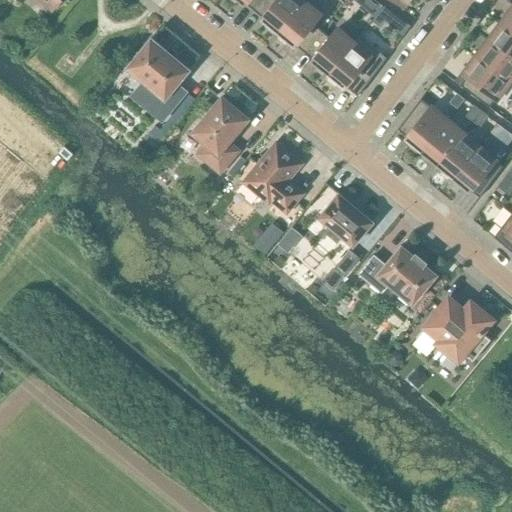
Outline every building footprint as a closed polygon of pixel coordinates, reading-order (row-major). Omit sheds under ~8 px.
[(39,0),(52,10),(60,0),(39,0)] [(262,0),(235,0),(243,6),(245,4),(253,11),(262,0)] [(276,34),(303,2),(300,0),(262,0),(253,11),(262,18),(260,20),(276,34)] [(390,0),(403,9),(409,0),(390,0)] [(303,52),(321,31),(314,25),(321,17),(303,2),(276,34),(293,48),(295,45),(303,52)] [(511,10),(509,14),(506,11),(498,22),(511,33),(511,10)] [(511,58),(511,33),(498,22),(489,34),(492,36),(489,41),(511,58)] [(326,75),(352,43),(338,31),(331,39),(321,31),(303,52),(312,59),(309,62),(316,67),(326,75)] [(187,68),(153,39),(151,37),(150,39),(128,65),(126,67),(128,68),(143,81),(132,95),(162,120),(186,91),(177,83),(188,71),(189,69),(187,68)] [(352,43),(326,75),(343,89),(345,86),(357,96),(386,58),(360,37),(354,44),(352,43)] [(508,81),(511,76),(511,58),(489,41),(485,46),(482,43),(473,55),(508,81)] [(489,107),(508,81),(473,55),(465,66),(468,69),(464,74),(466,76),(460,85),(489,107)] [(456,94),(450,102),(458,108),(464,100),(456,94)] [(219,172),(238,150),(228,142),(248,119),(222,97),(192,132),(206,144),(198,153),(219,172)] [(420,99),(397,130),(405,136),(403,139),(415,148),(420,153),(421,153),(447,120),(441,115),(420,99)] [(473,121),(481,110),(474,105),(466,115),(473,121)] [(481,110),(473,121),(480,126),(488,115),(481,110)] [(447,120),(421,153),(436,165),(437,166),(464,134),(463,133),(462,132),(447,120)] [(496,124),(490,133),(498,139),(504,130),(496,124)] [(464,134),(437,166),(452,178),(479,146),(478,146),(464,134)] [(286,213),(302,193),(287,180),(301,164),(276,142),(242,182),(268,203),(270,200),(286,213)] [(479,146),(452,178),(456,182),(468,191),(470,189),(480,197),(504,166),(483,149),(479,146)] [(503,180),(511,187),(511,175),(508,173),(503,180)] [(507,196),(511,189),(511,187),(503,180),(497,188),(507,196)] [(219,183),(212,191),(216,195),(223,187),(219,183)] [(351,246),(371,223),(337,194),(317,218),(328,227),(323,233),(336,244),(341,237),(351,246)] [(494,238),(493,239),(511,253),(511,213),(500,230),(494,238)] [(272,223),(262,234),(274,243),(283,232),(272,223)] [(438,276),(400,244),(383,264),(373,255),(372,255),(356,272),(357,273),(357,274),(381,295),(388,287),(404,301),(408,304),(409,306),(409,305),(412,307),(438,276)] [(360,259),(349,250),(348,250),(333,269),(343,278),(344,277),(344,278),(360,259)] [(462,314),(446,301),(423,329),(439,342),(436,345),(456,362),(462,355),(471,363),(489,341),(481,335),(492,321),(469,302),(464,308),(466,309),(462,314)] [(390,351),(385,356),(386,363),(391,367),(398,367),(402,362),(402,355),(396,350),(390,351)]
